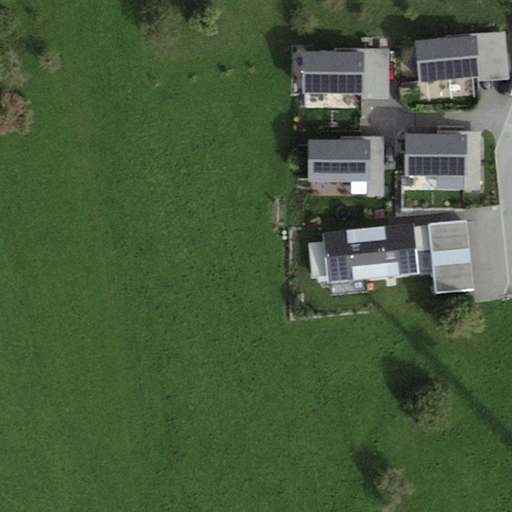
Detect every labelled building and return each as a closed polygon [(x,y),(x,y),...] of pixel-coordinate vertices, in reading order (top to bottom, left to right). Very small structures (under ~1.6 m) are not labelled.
[(416,40),(419,80),(479,76),(476,36),(416,40)] [(303,51),(302,93),(362,93),(363,52),(303,51)] [(407,176),(468,177),(469,135),(407,134),(407,176)] [(370,140),(309,140),(309,181),(370,181),(370,140)] [(430,225),(436,293),(474,289),(467,221),(430,225)] [(412,222),(324,232),(329,282),(418,272),(412,222)]
